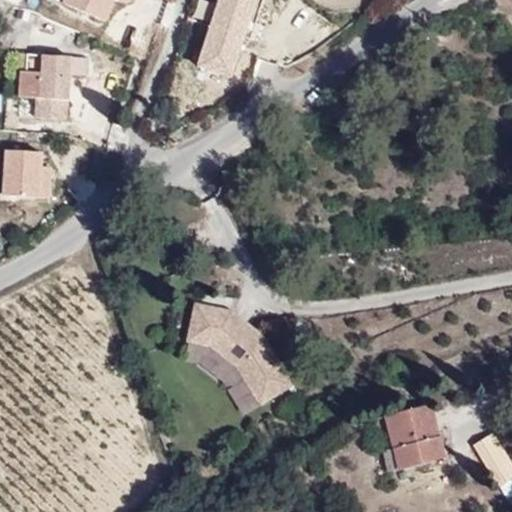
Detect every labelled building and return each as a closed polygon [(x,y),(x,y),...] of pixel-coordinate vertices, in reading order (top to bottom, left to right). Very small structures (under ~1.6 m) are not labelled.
[(117,0),(126,4),(127,0),(64,0),(64,3),(104,21),(113,0),(117,0)] [(232,78),(257,1),(254,0),(219,0),(198,67),(232,78)] [(90,75),(91,59),(19,53),(15,97),(30,98),(28,118),(62,121),(63,107),(68,108),(71,74),(90,75)] [(28,118),(30,98),(15,97),(13,116),(28,118)] [(0,184),(39,188),(43,157),(33,156),(34,142),(0,138),(0,184)] [(238,312),(192,308),(183,347),(217,351),(242,371),(265,409),(300,387),(269,337),(238,312)] [(443,456),(430,403),(385,414),(399,467),(443,456)] [(511,478),(511,461),(497,435),(476,446),(498,486),(511,478)]
